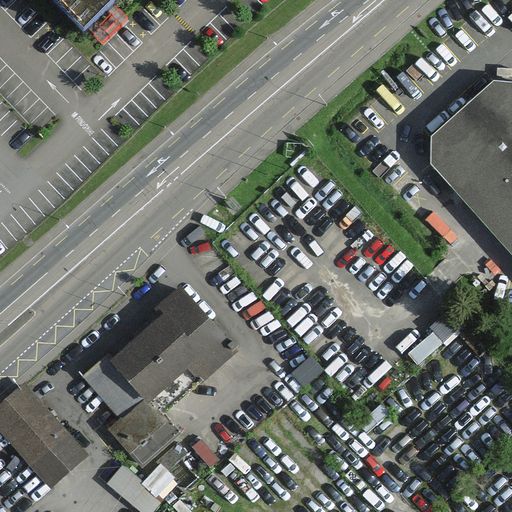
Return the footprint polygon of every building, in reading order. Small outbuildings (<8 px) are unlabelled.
[(100,0),(119,20),(140,0),(100,0)] [(511,83),(496,82),(433,135),(432,164),(511,253),(511,83)] [(239,352),(182,286),(146,317),(151,323),(89,376),(126,420),(114,430),(144,465),(181,434),(154,401),(191,369),(203,383),(239,352)] [(26,384),(0,406),(0,432),(51,490),(90,456),(26,384)] [(111,460),(97,478),(138,510),(152,493),(111,460)]
